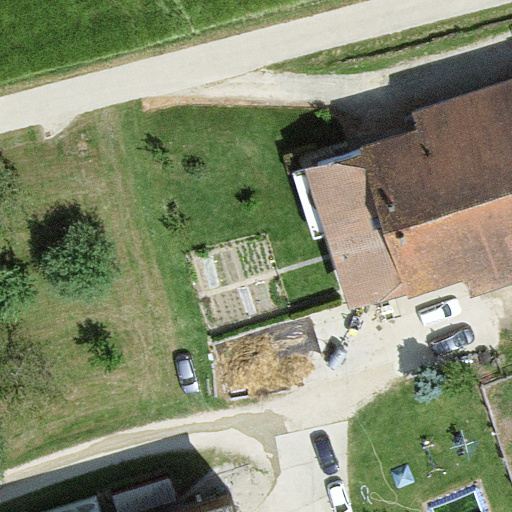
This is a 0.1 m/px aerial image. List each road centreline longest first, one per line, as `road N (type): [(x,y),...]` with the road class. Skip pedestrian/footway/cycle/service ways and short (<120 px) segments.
road 1 (track): [(0,498),(379,380),(488,300),(511,292)]
road 2 (track): [(0,115),(445,0)]
